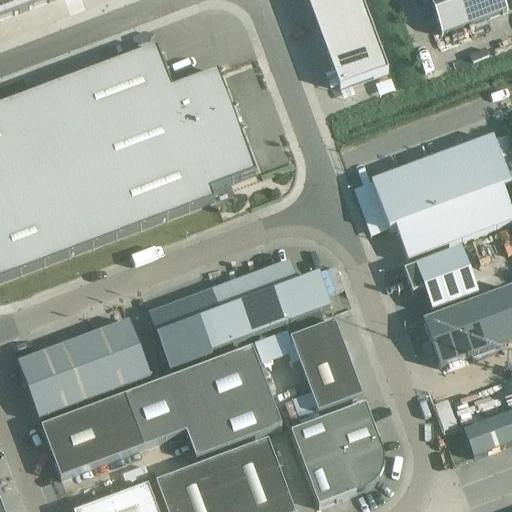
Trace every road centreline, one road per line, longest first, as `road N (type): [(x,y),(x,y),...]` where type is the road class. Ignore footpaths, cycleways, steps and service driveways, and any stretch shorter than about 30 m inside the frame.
road 1 (unclassified): [(0,331),(333,209)]
road 2 (unclassified): [(333,209),(419,439),(423,470),(415,496)]
road 3 (unclassified): [(333,209),(255,0)]
road 4 (unclassified): [(165,0),(0,63)]
